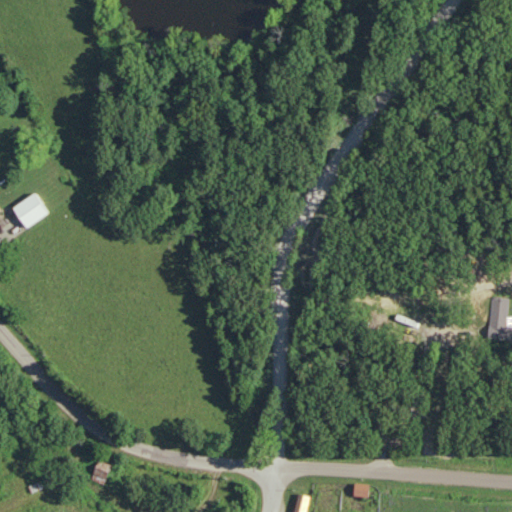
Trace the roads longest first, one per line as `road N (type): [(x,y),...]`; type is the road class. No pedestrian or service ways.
road 1 (residential): [(263,511),(278,436),(283,245),(445,0)]
road 2 (residential): [(0,326),(102,429),(145,449),(511,474)]
